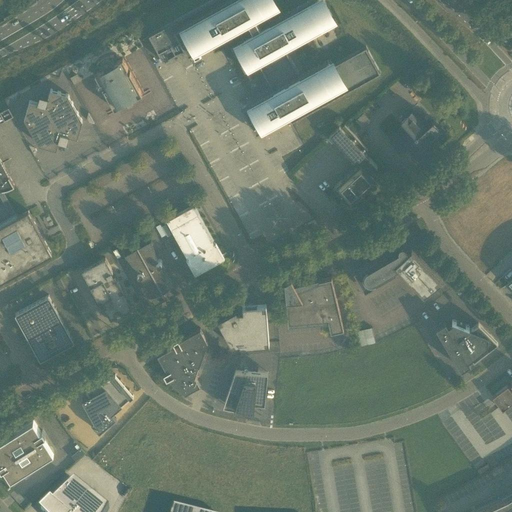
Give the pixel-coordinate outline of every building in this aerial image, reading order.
[(258,62),(273,89),(241,107),(256,133),(288,115),(291,122),(380,73),(366,47),(332,65),(328,59),(300,75),(285,47),(332,21),(320,0),(308,0),(270,21),(265,13),(275,7),(270,0),(211,0),(149,35),(163,61),(164,60),(159,52),(171,46),(175,53),(168,57),(168,58),(185,49),(188,55),(239,27),(244,36),(231,43),(245,69),(258,62)] [(95,73),(100,83),(101,82),(103,86),(102,86),(114,109),(122,105),(121,103),(125,101),(127,105),(132,102),(130,98),(133,96),(134,98),(142,94),(130,71),(129,72),(127,68),(128,68),(123,58),(117,62),(113,55),(114,55),(108,55),(104,57),(100,60),(97,64),(101,70),(95,73)] [(69,135),(77,137),(82,119),(68,94),(50,88),(48,97),(40,94),(37,102),(29,100),(24,118),(38,145),(56,149),(59,141),(62,142),(68,138),(69,135)] [(9,108),(2,112),(6,120),(14,116),(9,108)] [(406,145),(421,161),(432,151),(426,145),(442,130),(432,120),(426,125),(412,109),(401,119),(408,127),(392,142),(400,151),(406,145)] [(326,137),(328,140),(332,143),(335,140),(358,165),(333,187),(343,199),(346,196),(350,199),(352,197),(354,200),(359,196),(361,198),(365,194),(363,192),(374,182),(367,175),(377,165),(365,152),(367,150),(344,124),(341,127),(339,124),(329,133),(329,134),(326,137)] [(14,185),(5,168),(0,158),(0,195),(13,218),(0,225),(0,281),(52,253),(33,218),(28,210),(17,216),(2,189),(5,188),(8,188),(10,187),(14,185)] [(69,193),(73,202),(91,193),(87,185),(69,193)] [(222,255),(198,212),(194,204),(195,203),(165,219),(165,220),(167,219),(171,227),(196,272),(204,267),(206,269),(204,265),(222,255)] [(314,220),(308,223),(311,228),(317,225),(314,220)] [(138,245),(137,245),(164,292),(163,290),(168,287),(170,285),(172,282),(174,279),(164,268),(161,264),(162,262),(162,260),(160,259),(158,259),(151,238),(141,244),(138,246),(138,245)] [(163,293),(164,292),(137,245),(138,246),(136,247),(125,253),(139,270),(137,271),(138,273),(139,275),(141,275),(147,294),(150,294),(152,294),(155,293),(157,293),(162,290),(163,293)] [(399,267),(414,284),(424,294),(441,280),(412,248),(409,251),(406,247),(405,246),(404,245),(403,245),(402,245),(401,245),(400,246),(399,247),(399,248),(399,249),(399,251),(388,257),(385,253),(354,271),(365,290),(396,272),(395,270),(399,267)] [(105,257),(82,270),(89,284),(91,283),(92,285),(90,286),(100,302),(101,301),(111,318),(117,315),(115,312),(120,310),(123,311),(126,311),(129,310),(131,307),(131,304),(129,301),(126,299),(122,292),(124,291),(115,274),(113,275),(111,272),(113,271),(105,257)] [(325,316),(327,315),(331,331),(344,328),(332,276),(319,279),(319,280),(297,288),(291,278),(285,281),(288,324),(289,324),(289,322),(291,322),(325,319),(325,316)] [(29,339),(30,339),(35,346),(33,347),(34,347),(35,347),(39,354),(38,355),(49,349),(50,350),(61,344),(61,343),(72,337),(72,336),(71,337),(66,329),(68,329),(67,328),(66,329),(62,321),(63,321),(63,320),(62,321),(59,316),(60,316),(60,315),(59,316),(55,308),(56,308),(56,307),(55,308),(52,304),(53,303),(52,303),(48,296),(49,295),(15,313),(15,314),(16,313),(20,321),(19,321),(20,322),(21,321),(23,325),(22,326),(23,326),(27,333),(26,334),(27,334),(28,334),(30,338),(29,339)] [(266,303),(252,304),(242,305),(243,310),(238,310),(236,308),(218,318),(233,345),(240,342),(240,344),(245,344),(269,343),(266,303)] [(446,320),(436,326),(461,368),(471,363),(469,359),(472,357),(474,360),(498,341),(478,322),(471,327),(469,326),(452,319),(452,320),(454,321),(448,325),(446,320)] [(373,326),(357,330),(360,345),(377,341),(373,326)] [(200,384),(195,376),(208,341),(200,328),(179,340),(182,345),(163,356),(173,374),(168,377),(169,378),(185,393),(200,384)] [(253,409),(253,402),(265,403),(268,371),(257,370),(238,369),(226,404),(253,409)] [(115,418),(111,413),(133,395),(112,374),(111,376),(92,388),(95,393),(82,400),(94,419),(90,422),(91,423),(91,422),(99,431),(99,432),(116,418),(116,417),(115,418)] [(511,390),(511,391),(508,385),(492,396),(503,410),(511,402),(511,380),(511,381),(511,382),(511,390)] [(54,452),(47,442),(45,444),(41,437),(42,436),(43,437),(44,436),(43,436),(46,435),(42,430),(40,431),(33,420),(0,440),(0,456),(3,461),(2,462),(1,462),(0,463),(1,463),(0,463),(0,466),(2,469),(4,468),(11,479),(54,452)] [(49,500),(50,500),(41,509),(43,511),(106,511),(109,508),(74,479),(52,501),(51,499),(50,498),(49,500)] [(508,497),(508,496),(474,511),(511,511),(511,490),(508,492),(509,496),(508,497)]
